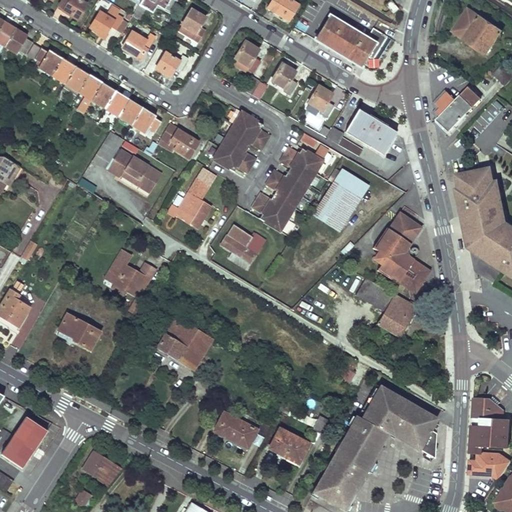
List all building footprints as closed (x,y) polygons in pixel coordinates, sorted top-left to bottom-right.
[(66,0),(68,1),(64,8),(70,12),(69,14),(76,19),(85,4),(80,0),(66,0)] [(140,0),(133,15),(139,19),(145,9),(146,9),(151,0),(140,0)] [(175,0),(151,0),(146,9),(152,12),(156,6),(169,13),(176,0),(175,0)] [(271,0),(267,8),(288,20),(297,4),(290,0),(271,0)] [(388,5),(394,12),(399,8),(393,0),(388,5)] [(191,9),(178,29),(192,38),(198,42),(204,32),(198,28),(204,20),(196,16),(198,13),(191,9)] [(469,10),(454,33),(487,55),(502,32),(469,10)] [(99,12),(89,27),(97,32),(98,30),(105,34),(109,26),(114,29),(121,18),(121,17),(116,15),(112,20),(99,12)] [(329,16),(315,39),(360,67),(366,56),(374,43),(365,38),(329,16)] [(122,19),(121,18),(114,29),(116,30),(122,19)] [(122,34),(128,23),(122,19),(116,30),(122,34)] [(3,22),(0,27),(0,43),(4,46),(15,30),(3,22)] [(374,43),(366,56),(369,58),(372,58),(386,36),(372,27),(365,38),(374,43)] [(15,30),(4,46),(16,54),(19,50),(24,53),(32,41),(25,37),(15,30)] [(132,32),(122,48),(129,52),(130,50),(137,54),(142,47),(147,50),(154,38),(149,35),(145,40),(132,32)] [(245,41),(235,58),(236,59),(248,67),(247,69),(252,73),(259,61),(254,58),(257,53),(249,49),(252,46),(245,41)] [(33,44),(27,55),(34,59),(35,58),(41,62),(37,67),(51,75),(62,59),(48,51),(46,52),(33,44)] [(175,45),(172,49),(178,53),(181,48),(175,45)] [(147,50),(142,47),(137,54),(136,55),(141,58),(147,50)] [(165,52),(155,68),(162,72),(164,71),(170,74),(175,67),(180,70),(187,59),(182,55),(178,60),(165,52)] [(62,59),(51,75),(64,84),(75,67),(62,59)] [(236,59),(234,63),(246,71),(247,69),(248,67),(236,59)] [(281,63),(270,80),(284,89),(283,91),(288,94),(295,83),(291,80),(294,74),(287,71),(289,68),(281,63)] [(511,70),(505,63),(494,74),(506,86),(511,79),(511,70)] [(75,67),(64,84),(78,92),(88,75),(75,67)] [(88,75),(78,92),(91,100),(102,83),(88,75)] [(252,76),(244,90),(251,94),(259,81),(252,76)] [(259,81),(251,94),(259,99),(267,86),(259,81)] [(102,83),(91,100),(104,108),(115,91),(102,83)] [(318,85),(307,103),(321,111),(319,113),(325,116),(332,105),(327,102),(330,97),(323,93),(325,90),(318,85)] [(440,117),(436,121),(448,133),(481,98),(470,87),(456,101),(440,117)] [(115,91),(104,108),(118,117),(128,100),(115,91)] [(448,93),(437,104),(441,108),(437,112),(440,117),(456,101),(448,93)] [(128,100),(118,117),(131,125),(141,108),(128,100)] [(141,108),(131,125),(144,133),(147,128),(153,131),(159,121),(153,118),(154,116),(141,108)] [(234,124),(242,112),(237,109),(229,121),(234,124)] [(357,110),(344,131),(383,154),(395,132),(357,110)] [(242,112),(234,124),(264,142),(269,136),(259,130),(262,124),(242,112)] [(169,124),(160,138),(169,144),(171,141),(177,144),(173,149),(188,158),(198,143),(169,124)] [(234,124),(228,135),(248,147),(250,144),(261,148),(264,142),(234,124)] [(322,126),(319,132),(323,135),(327,129),(322,126)] [(331,127),(325,138),(358,156),(362,149),(341,137),(342,134),(331,127)] [(108,134),(92,159),(106,167),(123,139),(110,132),(109,134),(108,134)] [(314,146),(317,138),(302,134),(300,142),(314,146)] [(228,135),(220,148),(250,166),(254,159),(245,153),(248,147),(228,135)] [(124,141),(122,146),(134,152),(137,148),(124,141)] [(288,148),(284,154),(314,172),(326,149),(318,144),(312,155),(300,149),(297,154),(288,148)] [(220,148),(213,159),(232,170),(233,171),(236,168),(246,173),(250,166),(220,148)] [(121,149),(108,169),(116,173),(128,154),(121,149)] [(128,154),(116,173),(120,176),(121,174),(132,157),(128,154)] [(284,154),(280,161),(289,166),(286,172),(307,184),(314,172),(284,154)] [(0,181),(3,183),(6,185),(18,165),(1,156),(0,155),(0,181)] [(132,157),(121,174),(150,191),(161,174),(132,157)] [(491,168),(457,175),(460,189),(457,190),(469,247),(511,275),(511,230),(503,224),(500,211),(503,210),(497,180),(493,181),(491,168)] [(366,183),(345,170),(315,216),(336,229),(366,183)] [(273,172),(270,178),(300,196),(307,184),(286,172),(283,176),(273,172)] [(80,178),(77,185),(93,192),(96,185),(80,178)] [(270,178),(266,184),(275,190),(272,195),(293,208),(300,196),(270,178)] [(175,215),(197,228),(210,207),(199,200),(208,186),(196,179),(175,215)] [(259,195),(254,202),(286,221),(293,208),(272,195),(269,201),(259,195)] [(254,202),(251,209),(260,214),(258,220),(279,232),(286,221),(254,202)] [(386,227),(372,248),(378,252),(381,262),(376,269),(396,283),(398,281),(409,288),(419,286),(426,276),(424,267),(413,259),(403,253),(409,244),(417,231),(415,222),(399,212),(387,229),(386,227)] [(233,224),(220,243),(233,251),(249,262),(264,239),(254,233),(249,241),(246,239),(245,242),(241,240),(246,232),(233,224)] [(31,238),(21,255),(26,259),(37,242),(31,238)] [(233,251),(230,256),(246,267),(249,262),(233,251)] [(79,268),(72,264),(67,273),(74,276),(79,268)] [(144,264),(139,274),(148,279),(154,270),(144,264)] [(123,267),(113,283),(126,291),(137,297),(148,279),(139,274),(138,275),(123,267)] [(365,278),(355,295),(383,310),(394,293),(365,278)] [(113,283),(110,287),(123,295),(126,291),(113,283)] [(9,290),(0,304),(0,315),(17,325),(28,308),(15,299),(18,295),(9,290)] [(399,337),(417,306),(394,293),(383,310),(376,324),(399,337)] [(136,298),(128,310),(136,314),(143,302),(136,298)] [(171,305),(165,313),(173,319),(164,334),(156,347),(193,369),(202,353),(187,344),(196,330),(187,324),(191,317),(171,305)] [(66,314),(58,329),(72,338),(71,340),(90,350),(99,332),(66,314)] [(154,328),(140,348),(151,355),(156,347),(164,334),(154,328)] [(196,330),(187,344),(202,353),(211,339),(196,330)] [(346,355),(333,375),(347,383),(353,373),(351,371),(356,361),(346,355)] [(280,381),(262,372),(257,382),(275,391),(280,381)] [(377,384),(316,491),(346,509),(389,433),(434,459),(435,432),(430,430),(436,418),(377,384)] [(284,398),(277,410),(286,415),(293,402),(284,398)] [(473,425),(471,454),(478,454),(477,461),(471,460),(470,473),(493,474),(499,479),(511,461),(500,453),(482,452),(482,446),(508,447),(509,427),(503,426),(488,426),(489,419),(503,419),(504,409),(491,398),(474,398),(473,418),(486,419),(485,426),(473,425)] [(223,413),(213,432),(246,448),(255,430),(223,413)] [(319,415),(312,428),(321,433),(327,420),(319,415)] [(46,431),(25,417),(0,453),(21,468),(46,431)] [(281,429),(279,431),(307,446),(309,443),(281,429)] [(279,431),(270,447),(278,451),(299,462),(307,446),(279,431)] [(278,451),(276,454),(297,465),(299,462),(278,451)] [(112,464),(93,452),(82,468),(101,480),(112,464)] [(101,480),(108,485),(120,469),(112,464),(101,480)] [(12,480),(0,472),(0,487),(6,491),(12,480)] [(511,511),(511,480),(497,503),(510,511),(511,511)] [(80,488),(72,501),(80,506),(88,493),(80,488)] [(206,511),(191,502),(187,509),(184,511),(206,511)]
